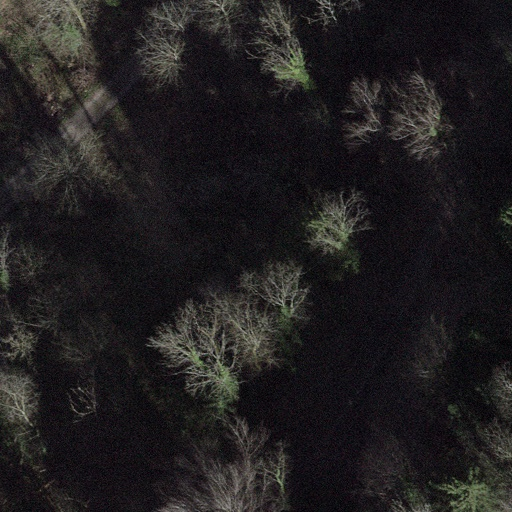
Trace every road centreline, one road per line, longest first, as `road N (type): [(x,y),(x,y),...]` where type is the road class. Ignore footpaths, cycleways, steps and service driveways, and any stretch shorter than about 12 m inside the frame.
road 1 (track): [(511,43),(284,511)]
road 2 (track): [(0,223),(190,0)]
